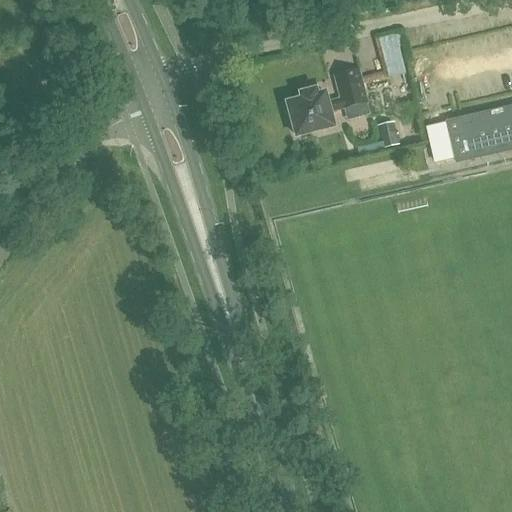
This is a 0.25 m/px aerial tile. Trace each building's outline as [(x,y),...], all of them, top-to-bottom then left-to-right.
[(385,77),(406,72),(400,45),(379,50),(385,77)] [(343,111),(369,105),(363,79),(360,69),(334,76),(341,102),(329,105),(326,94),(318,96),(317,90),(302,94),(303,100),(289,104),(298,137),(335,127),(332,114),(343,111)] [(511,150),(511,107),(447,123),(456,159),(457,163),(511,150)] [(398,145),(393,123),(379,126),(384,148),(398,145)] [(456,159),(447,123),(428,127),(431,142),(432,145),(436,164),(456,159)]
